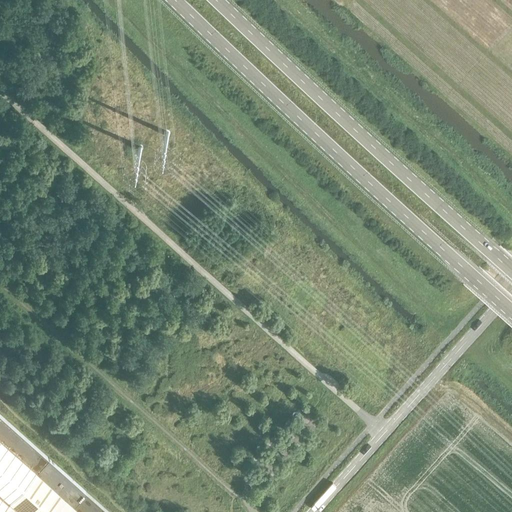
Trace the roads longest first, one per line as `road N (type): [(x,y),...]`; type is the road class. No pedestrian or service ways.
road 1 (primary): [(173,0),(511,311)]
road 2 (primary): [(511,271),(216,0)]
road 3 (tertiary): [(313,511),(511,290)]
road 4 (unclassified): [(255,511),(249,486),(311,411)]
